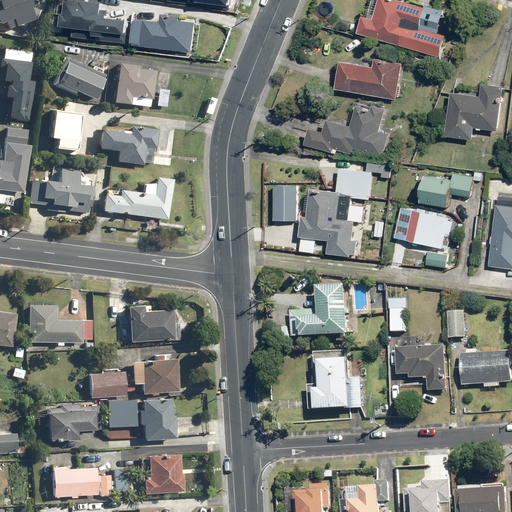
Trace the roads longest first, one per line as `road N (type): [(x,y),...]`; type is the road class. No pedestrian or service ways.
road 1 (tertiary): [(233,274),(228,135),(281,0)]
road 2 (residential): [(243,449),(511,433)]
road 3 (residential): [(233,274),(0,245)]
road 4 (tertiary): [(243,449),(233,274)]
